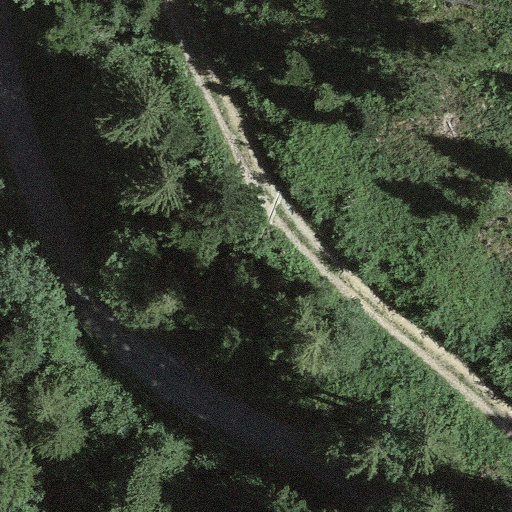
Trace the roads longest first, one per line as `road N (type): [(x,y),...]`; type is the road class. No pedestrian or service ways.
road 1 (unclassified): [(0,70),(62,246),(127,341),(225,412),(391,511)]
road 2 (track): [(511,430),(347,281),(268,194),(172,0)]
